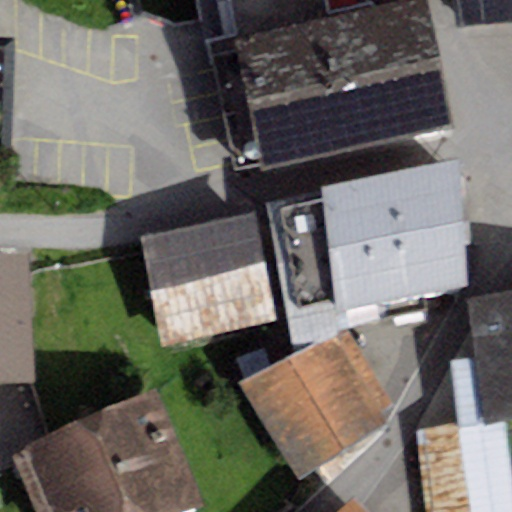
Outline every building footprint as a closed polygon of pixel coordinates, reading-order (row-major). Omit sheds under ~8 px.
[(258,164),(261,171),(455,132),(428,0),(405,0),(373,8),(368,0),(199,0),(231,170),(258,164)] [(511,0),(456,0),(460,30),(511,23),(511,0)] [(340,332),(342,312),(469,288),(463,164),(323,185),(323,191),(268,205),(290,343),(340,332)] [(274,321),(253,214),(141,235),(162,342),(274,321)] [(0,383),(36,381),(28,255),(0,256),(0,383)] [(504,421),(511,420),(511,292),(465,299),(473,357),(481,424),(504,421)] [(391,407),(349,332),(243,385),(301,483),(384,424),(379,417),(391,407)] [(511,511),(511,500),(504,421),(481,424),(473,357),(451,360),(455,426),(418,432),(424,511),(511,511)] [(189,511),(204,506),(156,388),(23,442),(27,451),(12,457),(34,511),(189,511)] [(363,511),(351,499),(337,511),(363,511)]
